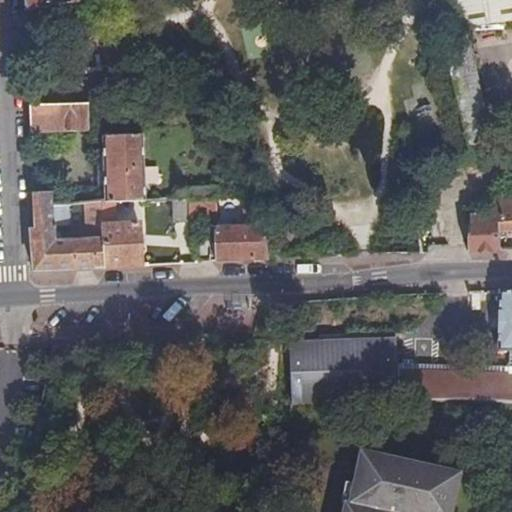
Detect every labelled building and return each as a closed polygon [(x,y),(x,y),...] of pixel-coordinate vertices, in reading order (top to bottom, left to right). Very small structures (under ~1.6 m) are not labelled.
[(26,0),(27,8),(59,3),(58,0),(26,0)] [(511,0),(443,0),(449,37),(447,38),(454,73),(471,145),(493,140),(491,132),(476,66),(468,34),(460,36),(458,28),(511,19),(511,0)] [(99,116),(98,104),(31,105),(32,133),(91,131),(91,117),(99,116)] [(116,201),(147,199),(145,135),(105,136),(108,201),(116,201)] [(58,241),(57,214),(56,204),(55,204),(54,193),(35,195),(37,229),(33,229),(36,272),(83,269),(107,268),(105,238),(90,239),(58,241)] [(511,193),(489,197),(491,214),(471,214),(471,222),(470,251),(501,249),(499,233),(511,231),(511,193)] [(190,196),(190,222),(198,221),(200,221),(200,220),(219,219),(218,194),(190,196)] [(190,196),(175,197),(177,222),(190,222),(190,196)] [(88,202),(90,239),(105,238),(103,201),(88,202)] [(103,201),(105,238),(107,268),(144,266),(142,224),(117,225),(116,201),(108,201),(103,201)] [(56,204),(57,214),(69,213),(68,203),(56,204)] [(271,258),(264,226),(257,227),(217,228),(218,260),(223,260),(245,259),(271,258)] [(511,365),(416,364),(404,364),(398,364),(397,339),(290,343),(291,364),(292,381),(293,392),(293,404),(359,401),(404,400),(415,399),(448,400),(511,400),(511,289),(500,290),(500,351),(511,351),(511,365)] [(450,511),(458,471),(357,451),(352,474),(359,475),(357,484),(351,483),(346,503),(342,502),(340,511),(450,511)]
